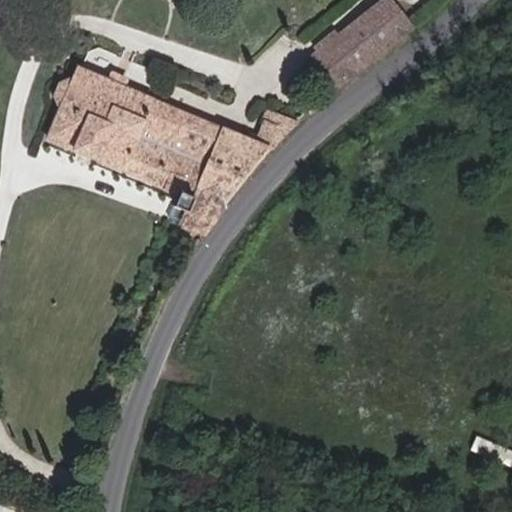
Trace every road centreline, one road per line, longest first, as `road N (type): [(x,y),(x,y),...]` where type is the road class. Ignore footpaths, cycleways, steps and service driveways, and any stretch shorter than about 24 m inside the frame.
road 1 (unclassified): [(479,0),(315,135),(193,281),(155,364),(115,511)]
road 2 (unknown): [(27,0),(268,75),(314,51)]
road 3 (unknown): [(0,436),(120,485)]
